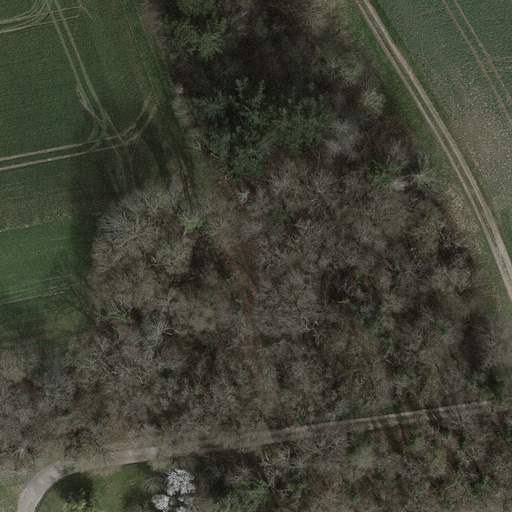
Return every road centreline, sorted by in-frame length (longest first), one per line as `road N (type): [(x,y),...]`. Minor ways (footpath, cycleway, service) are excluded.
road 1 (track): [(511,402),(72,472),(45,483),(27,511)]
road 2 (track): [(362,0),(459,165),(511,285)]
